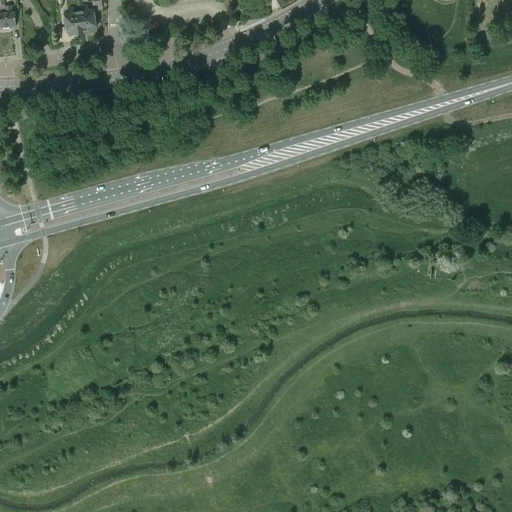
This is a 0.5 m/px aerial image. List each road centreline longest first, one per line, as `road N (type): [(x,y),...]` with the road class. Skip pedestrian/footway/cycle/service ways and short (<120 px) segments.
road 1 (primary): [(4,243),(243,177),(511,86)]
road 2 (primary): [(511,80),(0,223)]
road 3 (tertiary): [(323,0),(230,47),(117,79)]
road 4 (residential): [(114,49),(0,66),(2,86)]
